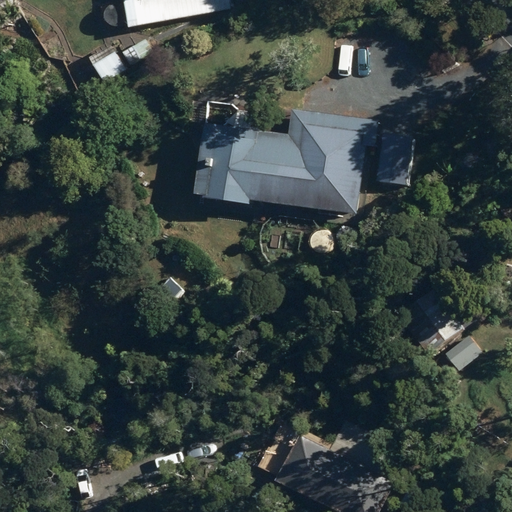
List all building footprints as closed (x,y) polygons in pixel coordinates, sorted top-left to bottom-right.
[(165,0),(166,1),(136,8),(142,37),(240,16),(236,0),(165,0)] [(150,65),(149,63),(159,57),(153,46),(132,58),(139,72),(150,65)] [(105,74),(117,91),(138,77),(125,59),(105,74)] [(223,208),(223,212),(269,217),(269,214),(371,223),(377,152),(384,153),(387,125),(299,116),(297,141),(222,134),(215,207),(223,208)] [(398,157),(378,166),(400,219),(421,211),(398,157)] [(177,272),(168,281),(177,290),(186,282),(177,272)] [(417,308),(440,341),(475,316),(451,284),(417,308)] [(384,511),(398,483),(301,436),(277,485),(332,511),(384,511)]
